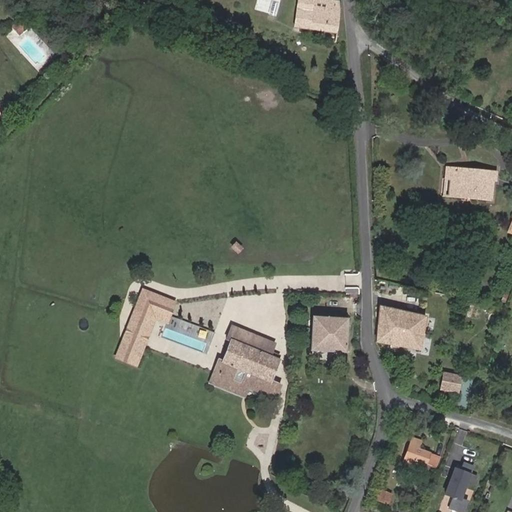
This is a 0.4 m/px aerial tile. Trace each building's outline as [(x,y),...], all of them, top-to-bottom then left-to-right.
[(337,32),(339,18),(338,2),(326,0),(299,0),(296,25),(337,32)] [(135,14),(142,17),(146,11),(137,7),(135,14)] [(20,34),(30,25),(23,18),(13,27),(20,34)] [(450,180),(448,195),(490,200),(492,180),(496,180),(496,173),(476,171),(475,173),(446,171),(445,179),(450,180)] [(156,316),(159,307),(168,311),(172,302),(144,291),(141,300),(137,308),(137,309),(131,323),(131,324),(149,331),(150,330),(155,317),(156,316)] [(381,306),(375,341),(435,352),(437,340),(423,337),(426,317),(381,306)] [(155,317),(165,321),(168,311),(159,307),(156,316),(155,317)] [(346,352),(348,319),(313,316),(311,350),(346,352)] [(144,345),(149,331),(131,324),(126,338),(144,345)] [(275,343),(233,326),(227,339),(233,341),(270,356),(275,343)] [(136,363),(144,345),(126,338),(118,356),(136,363)] [(270,380),(278,359),(270,356),(233,341),(225,362),(216,385),(230,390),(234,381),(247,386),(275,397),(281,384),(270,380)] [(216,385),(225,362),(219,360),(210,382),(216,385)] [(459,392),(462,376),(445,373),(442,389),(459,392)] [(243,396),(247,386),(234,381),(230,390),(243,396)] [(421,441),(413,438),(403,462),(414,466),(417,460),(431,465),(435,455),(418,448),(421,441)] [(462,467),(455,464),(444,492),(453,496),(449,506),(464,511),(465,511),(470,499),(463,496),(469,480),(476,482),(479,474),(472,471),(475,463),(465,459),(462,467)] [(376,499),(392,503),(395,492),(380,487),(376,499)]
